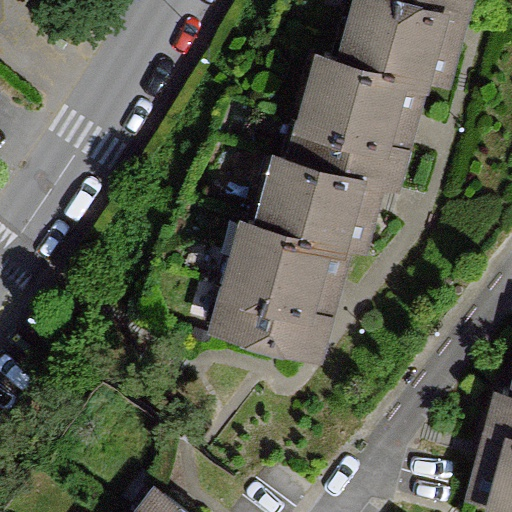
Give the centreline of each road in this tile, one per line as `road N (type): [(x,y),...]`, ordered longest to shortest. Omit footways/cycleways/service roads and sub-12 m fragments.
road 1 (residential): [(0,263),(174,0)]
road 2 (residential): [(511,280),(338,511)]
